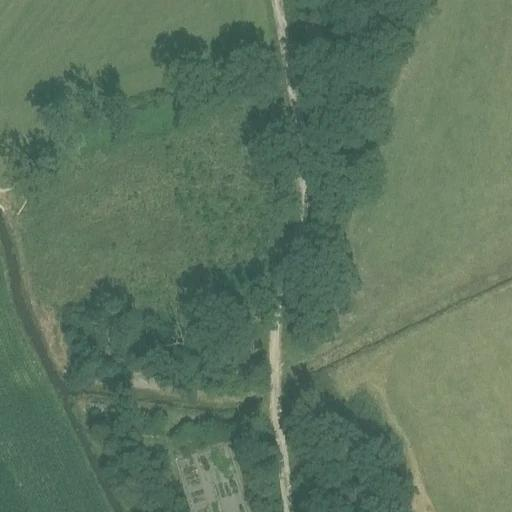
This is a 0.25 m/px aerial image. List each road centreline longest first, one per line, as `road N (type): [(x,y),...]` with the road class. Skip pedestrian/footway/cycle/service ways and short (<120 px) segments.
road 1 (track): [(289,60),(301,194),(274,374),(287,511)]
road 2 (track): [(0,386),(86,388),(212,407),(275,392)]
